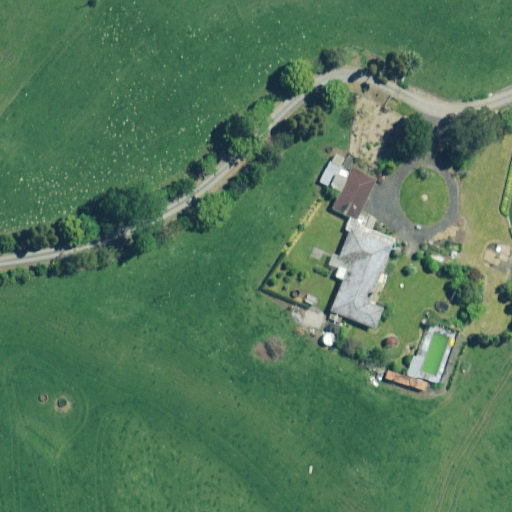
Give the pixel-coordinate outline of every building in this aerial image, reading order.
[(317,183),(339,193),(332,210),(355,220),(372,181),(359,175),(327,161),(317,183)] [(392,240),(349,223),(335,257),(332,265),(336,267),(332,277),(341,280),(328,312),(372,330),(380,309),(366,303),(392,240)] [(322,316),(306,310),(303,318),(319,324),(322,316)] [(333,334),(321,332),(319,344),(331,346),(333,334)] [(413,350),(404,377),(385,371),(383,379),(421,391),(423,384),(413,380),(422,353),(413,350)]
